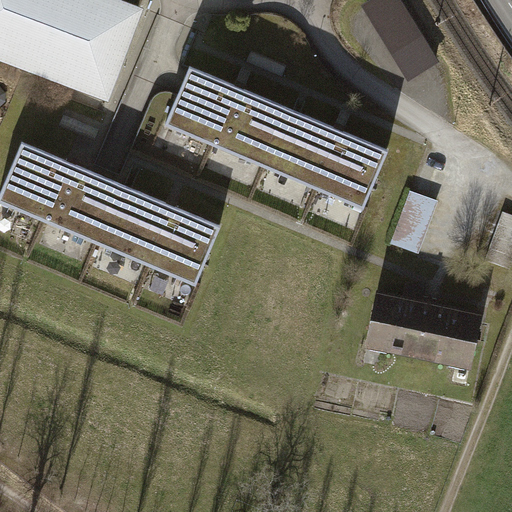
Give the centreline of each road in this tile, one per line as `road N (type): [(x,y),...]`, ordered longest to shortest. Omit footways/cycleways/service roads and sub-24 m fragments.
road 1 (track): [(300,0),(351,74),(511,188)]
road 2 (track): [(511,342),(445,511)]
